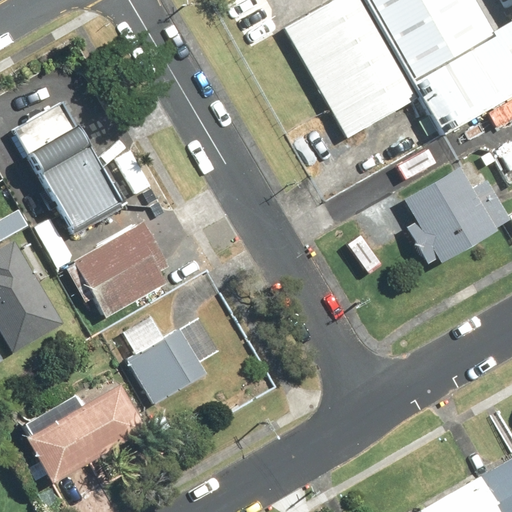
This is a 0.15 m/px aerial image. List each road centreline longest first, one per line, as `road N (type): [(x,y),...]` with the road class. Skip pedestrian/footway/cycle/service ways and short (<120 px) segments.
road 1 (residential): [(130,0),(376,410)]
road 2 (residential): [(208,511),(376,410)]
road 3 (residential): [(376,410),(511,328)]
